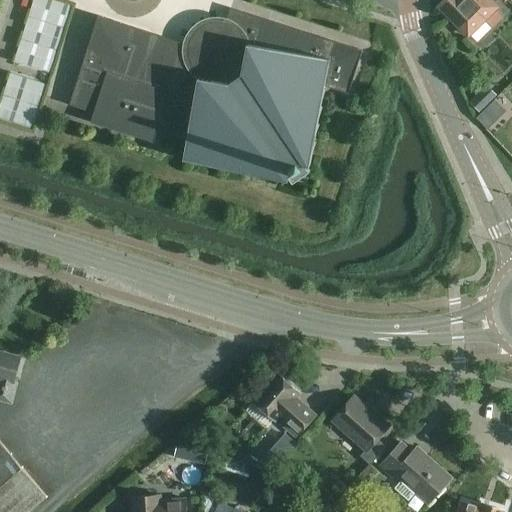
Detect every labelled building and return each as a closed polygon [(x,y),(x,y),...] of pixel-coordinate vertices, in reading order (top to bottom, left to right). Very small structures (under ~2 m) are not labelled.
[(49,0),(33,0),(14,62),(50,74),(72,7),(49,0)] [(493,4),(496,0),(442,0),(442,4),(440,7),(468,36),(483,20),(496,7),(493,4)] [(265,176),(265,177),(275,177),(307,183),(312,152),(316,142),(314,142),(314,143),(313,142),(319,125),(318,124),(317,125),(316,125),(322,108),(321,107),(320,108),(319,108),(325,90),(324,90),(324,91),(323,91),(324,87),(348,94),(362,51),(230,9),(225,24),(221,23),(217,23),(209,24),(205,25),(202,27),(198,29),(195,32),(193,35),(189,42),(188,46),(98,17),(69,106),(93,114),(90,123),(153,143),(156,134),(186,144),(183,160),(206,165),(214,165),(214,166),(213,166),(213,167),(232,168),(232,169),(231,169),(230,171),(249,171),(249,173),(248,173),(248,174),(266,175),(266,176),(265,176)] [(10,74),(0,104),(0,119),(32,130),(46,86),(10,74)] [(14,382),(20,358),(18,358),(18,360),(4,356),(5,355),(0,353),(0,400),(11,403),(16,382),(14,382)] [(298,435),(315,416),(295,398),(299,394),(277,374),(252,401),(275,421),(278,417),(298,435)] [(386,447),(377,439),(388,427),(354,397),(332,421),(365,450),(359,456),(370,466),(386,447)] [(0,511),(28,511),(46,497),(0,442),(0,511)] [(408,501),(415,493),(427,504),(451,478),(417,448),(412,453),(401,443),(382,464),(402,481),(394,489),(408,501)] [(185,511),(184,499),(160,501),(160,496),(132,498),(132,511),(185,511)] [(502,511),(503,511),(482,504),(481,508),(463,503),(459,511),(502,511)]
